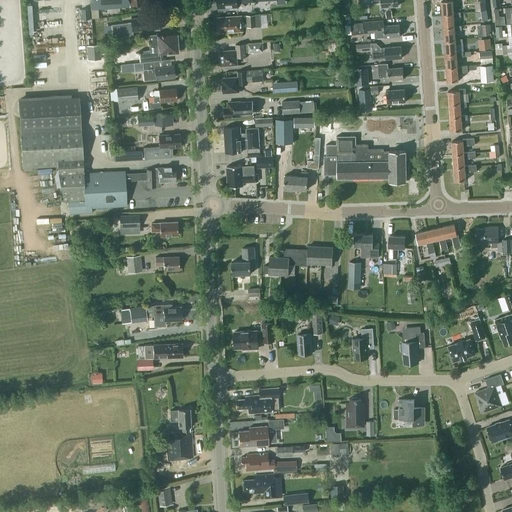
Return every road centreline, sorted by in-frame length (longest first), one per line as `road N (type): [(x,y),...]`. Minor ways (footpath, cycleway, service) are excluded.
road 1 (residential): [(214,377),(319,369),(366,380),(456,380)]
road 2 (residential): [(211,205),(438,209)]
road 3 (residential): [(438,209),(422,0)]
road 4 (tertiary): [(211,205),(203,184),(193,0)]
road 5 (tertiary): [(214,377),(211,205)]
road 6 (residential): [(488,511),(456,380)]
road 7 (tertiary): [(222,511),(214,377)]
